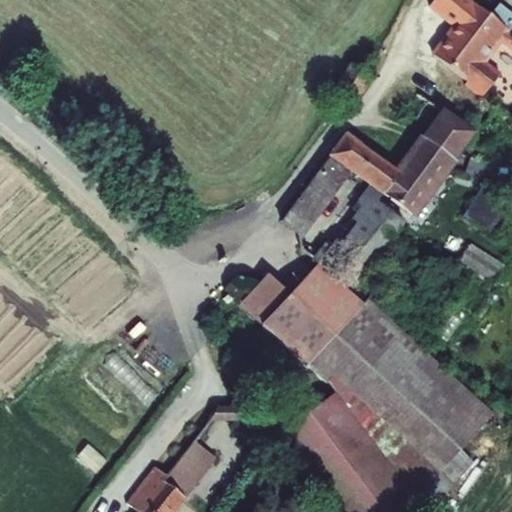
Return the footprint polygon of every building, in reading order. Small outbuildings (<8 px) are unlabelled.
[(433,52),(411,80),(465,122),(483,97),(467,85),(481,66),(509,86),(511,82),(511,77),(424,9),(405,33),(433,52)] [(339,76),(322,106),(342,118),(360,91),(354,88),(358,81),(350,77),(344,81),(339,76)] [(328,399),(276,443),(326,511),(412,511),(486,430),(351,301),(465,148),(389,93),(377,110),(421,146),(390,186),(337,150),(272,241),(293,254),(343,186),(364,201),(306,276),(313,279),(285,307),(265,288),(238,318),(328,399)] [(460,226),(434,266),(454,279),(479,241),(460,226)] [(170,511),(210,463),(189,446),(162,479),(151,470),(122,506),(128,511),(170,511)]
